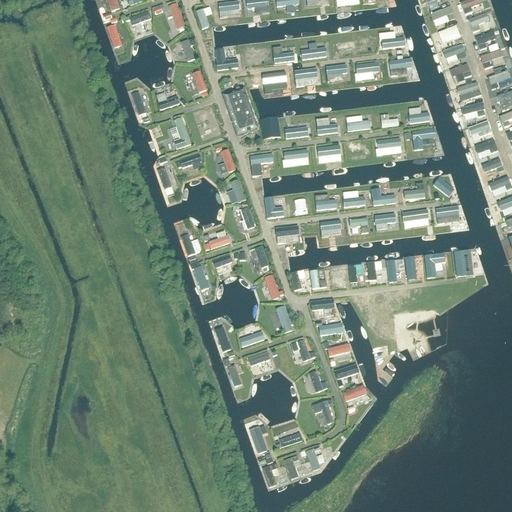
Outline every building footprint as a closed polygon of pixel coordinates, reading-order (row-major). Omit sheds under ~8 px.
[(306,0),(307,7),(316,7),(316,9),(324,9),(323,0),(306,0)] [(481,0),(473,0),(461,5),(463,12),(483,5),(481,0)] [(263,3),(246,3),(246,11),(254,11),(255,15),(264,15),(263,3)] [(175,6),(167,8),(173,31),(181,29),(175,6)] [(216,20),(224,19),(224,13),(233,13),(233,6),(215,7),(216,20)] [(150,17),(159,14),(157,7),(147,10),(150,17)] [(205,27),(202,19),(209,17),(206,9),(192,15),(199,30),(205,27)] [(427,16),(432,29),(452,22),(448,9),(427,16)] [(486,15),(466,22),(469,32),(490,24),(486,15)] [(126,24),(130,41),(150,36),(146,19),(126,24)] [(452,27),(434,35),(440,47),(451,42),(449,37),(456,34),(452,27)] [(393,30),(380,33),(385,51),(397,47),(393,30)] [(474,40),(478,50),(494,44),(489,34),(474,40)] [(356,40),(356,52),(372,51),(372,44),(365,45),(364,40),(356,40)] [(337,52),(341,51),(341,54),(353,53),(352,41),(337,42),(337,52)] [(326,43),(316,44),(317,58),(333,57),(333,49),(326,49),(326,43)] [(182,58),(184,65),(191,63),(188,44),(175,47),(177,59),(182,58)] [(461,47),(442,52),(443,59),(463,53),(461,47)] [(309,48),(297,49),(298,59),(310,58),(309,48)] [(289,54),(281,55),(280,50),(270,50),(270,62),(289,61),(289,54)] [(218,61),(217,52),(210,53),(212,69),(224,67),(223,60),(218,61)] [(246,53),(247,66),(266,64),(266,57),(257,58),(256,52),(246,53)] [(479,66),(499,60),(497,53),(477,58),(479,66)] [(367,66),(368,75),(380,75),(379,66),(367,66)] [(387,68),(387,79),(405,78),(406,82),(413,82),(412,66),(387,68)] [(464,68),(448,72),(450,79),(454,79),(455,83),(471,79),(470,73),(466,75),(464,68)] [(511,69),(485,79),(488,88),(511,79),(511,69)] [(344,70),(325,71),(326,84),(344,83),(344,70)] [(197,96),(198,98),(205,96),(198,73),(187,77),(191,88),(188,90),(190,98),(197,96)] [(319,74),(298,75),(299,88),(319,87),(319,74)] [(266,83),(266,94),(289,93),(289,82),(266,83)] [(154,100),(170,95),(167,87),(151,93),(154,100)] [(224,98),(238,136),(256,130),(243,91),(242,92),(243,93),(232,97),(231,95),(224,98)] [(503,105),(504,110),(511,107),(511,93),(491,99),(495,112),(502,110),(501,106),(503,105)] [(417,110),(405,112),(406,118),(418,116),(417,111),(424,110),(422,102),(415,103),(417,110)] [(176,103),(156,107),(157,111),(177,108),(176,103)] [(462,123),(475,120),(473,113),(480,111),(478,106),(459,110),(462,123)] [(380,115),(381,126),(400,125),(399,119),(389,119),(389,115),(380,115)] [(511,124),(511,115),(499,120),(502,128),(511,124)] [(368,118),(360,118),(360,130),(378,129),(378,122),(368,122),(368,118)] [(406,122),(407,127),(428,124),(427,118),(406,122)] [(280,139),(277,119),(260,122),(259,122),(262,141),(280,139)] [(179,121),(171,123),(175,137),(168,139),(172,152),(186,149),(179,121)] [(318,132),(317,127),(312,128),(311,121),(299,124),(301,136),(318,132)] [(469,138),(488,132),(486,124),(466,130),(469,138)] [(418,159),(438,157),(435,135),(415,138),(417,153),(418,153),(418,159)] [(406,153),(405,138),(389,139),(389,153),(406,153)] [(376,147),(353,150),(354,157),(377,154),(376,147)] [(343,148),(324,149),(324,162),(344,161),(343,148)] [(212,167),(215,179),(232,174),(226,152),(215,155),(218,166),(212,167)] [(280,154),(280,163),(306,162),(305,153),(280,154)] [(195,155),(175,161),(177,167),(197,160),(195,155)] [(253,162),(248,163),(249,174),(259,173),(258,166),(271,165),(270,159),(252,160),(253,162)] [(481,169),(485,175),(493,171),(496,176),(502,172),(495,161),(481,169)] [(435,181),(435,186),(429,187),(430,198),(443,197),(442,180),(435,181)] [(488,185),(489,191),(508,187),(506,180),(488,185)] [(228,184),(230,194),(222,195),(224,206),(241,202),(237,183),(228,184)] [(391,191),(392,196),(370,200),(371,207),(400,202),(398,190),(391,191)] [(509,208),(511,207),(511,199),(497,204),(501,217),(511,214),(509,208)] [(263,215),(267,215),(268,218),(276,217),(274,207),(269,208),(267,200),(261,202),(263,215)] [(282,203),(283,216),(304,215),(304,207),(292,207),(291,202),(282,203)] [(251,232),(245,210),(236,213),(234,206),(228,208),(239,243),(246,241),(244,234),(251,232)] [(451,226),(451,220),(456,220),(455,212),(439,213),(440,227),(451,226)] [(429,230),(435,228),(432,214),(416,217),(418,231),(429,229),(429,230)] [(373,234),(392,233),(391,218),(372,219),(373,234)] [(412,218),(396,220),(398,233),(414,230),(412,218)] [(349,225),(349,237),(368,236),(367,224),(349,225)] [(292,236),(302,236),(303,227),(292,227),(292,236)] [(344,241),(343,228),(325,229),(325,241),(344,241)] [(211,229),(198,233),(200,241),(212,237),(214,242),(199,246),(202,254),(227,247),(222,233),(213,236),(211,229)] [(287,251),(286,242),(287,242),(286,233),(272,235),(274,252),(287,251)] [(257,271),(266,269),(261,249),(245,253),(247,261),(254,259),(257,271)] [(230,253),(230,262),(241,262),(241,253),(230,253)] [(461,254),(428,257),(429,274),(437,273),(436,269),(445,268),(445,274),(457,273),(456,265),(462,264),(461,254)] [(225,255),(208,262),(209,267),(227,260),(225,255)] [(406,261),(411,279),(419,277),(417,270),(424,268),(421,257),(406,261)] [(223,269),(230,267),(228,261),(211,267),(215,280),(226,277),(223,269)] [(390,261),(391,281),(404,280),(403,261),(390,261)] [(388,263),(380,264),(380,272),(388,272),(388,263)] [(361,267),(361,277),(369,277),(369,267),(361,267)] [(337,270),(330,270),(330,288),(344,288),(344,279),(337,279),(337,270)] [(318,271),(305,273),(308,289),(321,287),(318,271)] [(258,282),(265,303),(277,300),(270,278),(258,282)] [(280,336),(289,334),(283,309),(274,311),(280,336)] [(334,310),(309,311),(310,322),(335,322),(334,310)] [(342,336),(341,330),(328,331),(327,328),(317,329),(317,338),(342,336)] [(238,349),(261,344),(259,337),(253,338),(253,336),(236,340),(238,349)] [(302,343),(288,346),(292,366),(307,362),(302,343)] [(324,351),(326,361),(330,360),(331,366),(350,362),(347,347),(324,351)] [(244,362),(250,379),(270,372),(265,355),(244,362)] [(336,390),(340,389),(340,386),(359,380),(356,372),(333,378),(336,390)] [(320,393),(316,374),(301,378),(306,397),(320,393)] [(343,404),(365,398),(363,389),(341,394),(343,404)] [(327,405),(313,406),(314,428),(329,427),(327,405)] [(302,439),(279,446),(281,452),(304,444),(302,439)]
